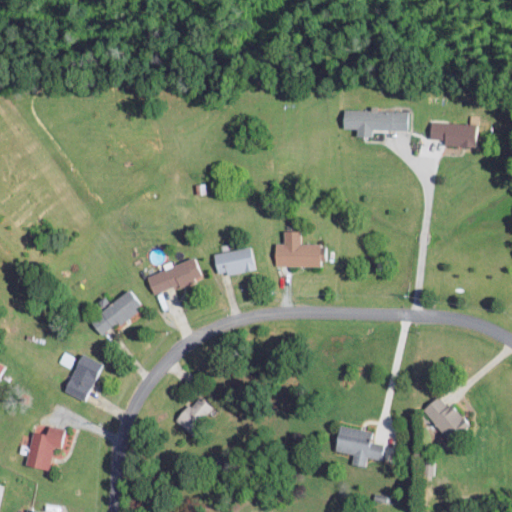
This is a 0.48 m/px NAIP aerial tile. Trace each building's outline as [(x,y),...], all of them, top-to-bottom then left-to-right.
[(406,130),(406,111),(375,110),(375,109),(341,108),(341,128),(355,128),(355,136),(371,136),(371,129),(406,130)] [(430,120),(429,137),(443,139),(442,144),(472,147),(475,115),(470,114),(469,124),(430,120)] [(318,264),(317,242),(299,243),(298,231),(282,231),(282,242),(273,242),(274,265),(318,264)] [(215,273),(252,269),(249,247),(213,251),(215,273)] [(145,274),(152,292),(177,283),(178,284),(200,277),(193,257),(145,274)] [(140,304),(127,289),(89,319),(101,335),(140,304)] [(64,392),(86,398),(98,359),(76,352),(64,392)] [(466,423),(438,393),(421,408),(448,438),(466,423)] [(186,429),(211,406),(199,394),(174,417),(186,429)] [(32,430),(24,463),(46,469),(52,445),(61,447),(65,428),(47,424),(45,433),(32,430)] [(370,429),(338,424),(333,449),(352,453),(350,463),(363,465),(365,456),(379,459),(382,443),(368,440),(370,429)]
